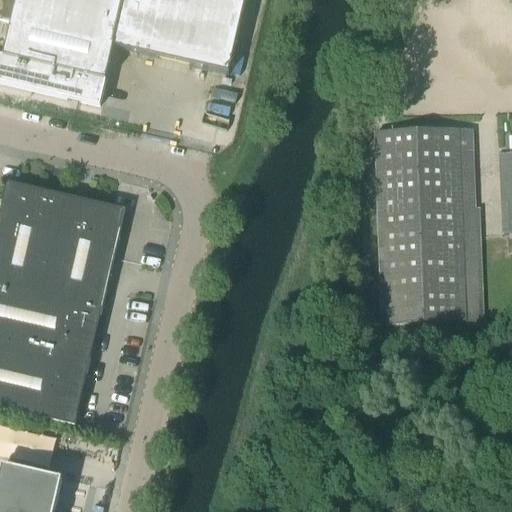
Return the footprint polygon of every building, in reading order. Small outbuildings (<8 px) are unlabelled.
[(228,77),(246,0),(0,0),(0,23),(12,27),(5,59),(0,58),(0,84),(100,108),(113,50),(228,77)] [(382,327),(467,325),(462,212),(460,149),(473,149),(472,132),(459,133),(459,131),(375,134),(382,327)] [(503,237),(511,237),(511,157),(500,158),(503,237)] [(0,410),(75,428),(108,284),(125,212),(6,185),(0,211),(0,410)] [(0,511),(54,511),(62,482),(2,468),(0,475),(0,511)]
